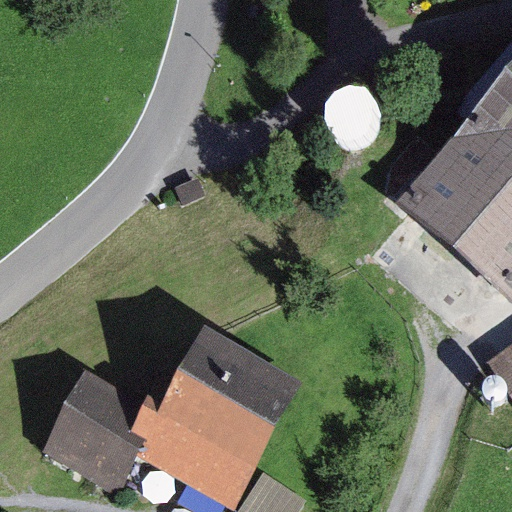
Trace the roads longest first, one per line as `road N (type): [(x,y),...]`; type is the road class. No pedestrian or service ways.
road 1 (unclassified): [(211,0),(180,117),(116,208),(0,303)]
road 2 (track): [(180,117),(234,155),(341,77),(467,33),(511,33)]
road 3 (track): [(417,511),(452,398),(511,354)]
